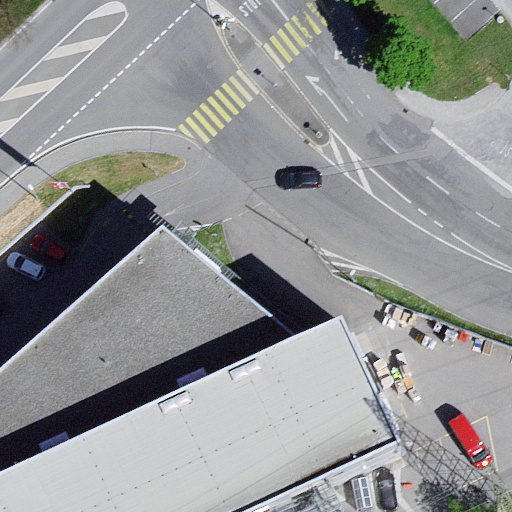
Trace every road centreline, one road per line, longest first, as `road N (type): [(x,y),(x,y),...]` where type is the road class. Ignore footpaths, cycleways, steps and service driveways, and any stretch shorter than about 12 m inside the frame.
road 1 (residential): [(114,9),(218,113),(322,196),(422,247),(511,276)]
road 2 (residential): [(511,258),(451,216),(402,165),(271,0)]
road 3 (primary): [(114,9),(0,110)]
